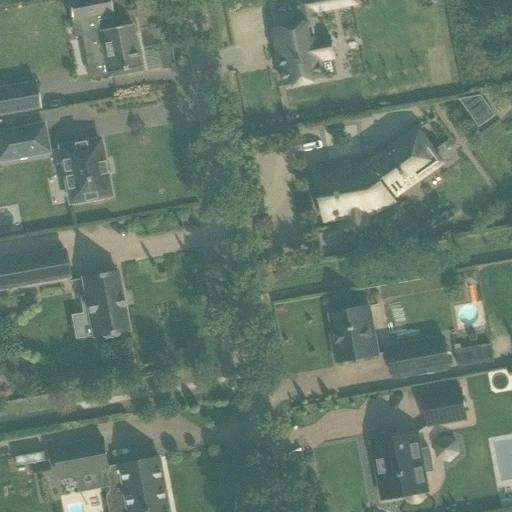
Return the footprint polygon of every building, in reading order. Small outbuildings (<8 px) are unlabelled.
[(71,20),(112,12),(109,0),(70,0),(67,1),(71,20)] [(273,29),(285,87),(323,80),(319,61),(334,58),(330,37),(316,40),(312,24),(316,23),(314,12),(356,4),(355,0),(295,0),(300,24),(273,29)] [(99,36),(81,39),(88,77),(106,74),(140,67),(132,24),(112,28),(110,18),(97,20),(99,31),(98,31),(99,36)] [(35,82),(0,87),(0,115),(40,109),(35,82)] [(484,104),(469,116),(480,130),(495,119),(484,104)] [(0,161),(48,153),(43,124),(0,132),(0,161)] [(441,163),(418,130),(361,170),(318,178),(319,187),(315,188),(319,211),(323,210),(325,220),(348,216),(349,227),(369,223),(367,214),(378,212),(395,201),(391,197),(394,195),(395,196),(441,163)] [(59,148),(70,203),(90,199),(93,201),(101,199),(103,196),(109,195),(105,173),(103,172),(101,164),(103,162),(99,140),(59,148)] [(0,261),(0,289),(68,277),(64,250),(0,261)] [(128,330),(117,272),(81,278),(85,296),(79,297),(86,338),(102,335),(105,337),(116,335),(118,332),(128,330)] [(330,314),(334,334),(331,335),(337,363),(378,355),(369,306),(330,314)] [(445,337),(386,347),(392,380),(451,370),(445,337)] [(462,389),(422,396),(426,424),(467,417),(462,389)] [(391,437),(372,441),(382,500),(402,496),(406,496),(408,500),(412,502),(417,503),(421,501),(423,497),(424,492),(428,492),(424,473),(433,471),(429,448),(420,449),(417,433),(391,437)] [(455,462),(459,440),(440,437),(436,458),(455,462)] [(103,439),(53,448),(58,480),(106,472),(110,492),(106,497),(108,511),(169,511),(159,458),(108,468),(103,439)] [(44,452),(15,458),(17,467),(46,462),(44,452)]
